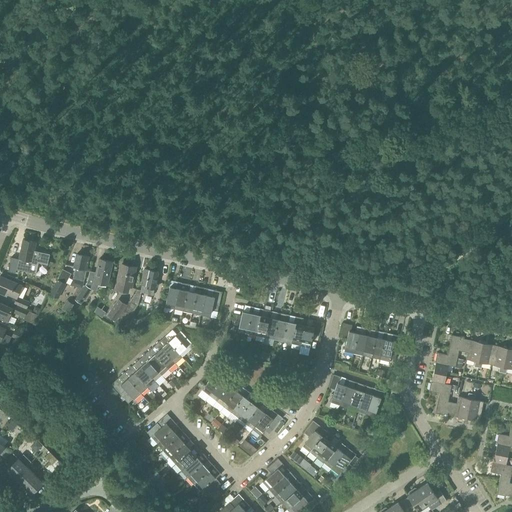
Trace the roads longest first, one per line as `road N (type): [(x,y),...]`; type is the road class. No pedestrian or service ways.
road 1 (unclassified): [(236,269),(7,216)]
road 2 (residential): [(238,480),(306,412),(340,292)]
road 3 (residential): [(440,454),(407,395),(421,310)]
road 4 (residential): [(169,403),(210,358),(236,269)]
